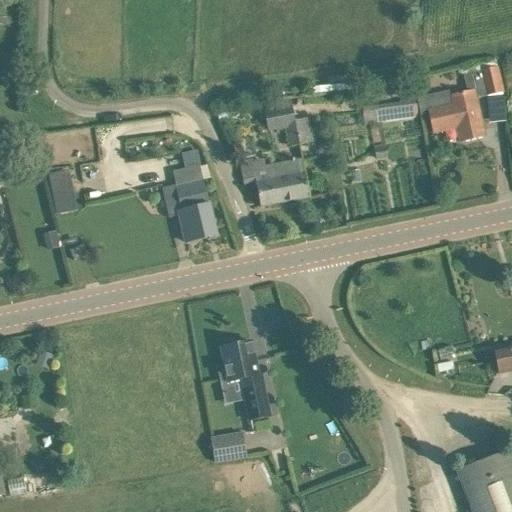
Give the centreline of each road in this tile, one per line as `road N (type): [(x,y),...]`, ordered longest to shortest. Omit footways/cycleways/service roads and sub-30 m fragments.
road 1 (residential): [(43,0),(45,78),(64,102),(81,109),(185,103),(229,174),(257,264)]
road 2 (tertiary): [(0,321),(257,264)]
road 3 (tertiary): [(293,258),(511,212)]
road 4 (unclassified): [(364,382),(511,402)]
road 5 (unclassified): [(364,382),(293,258)]
road 6 (unclassified): [(402,511),(383,410),(364,382)]
